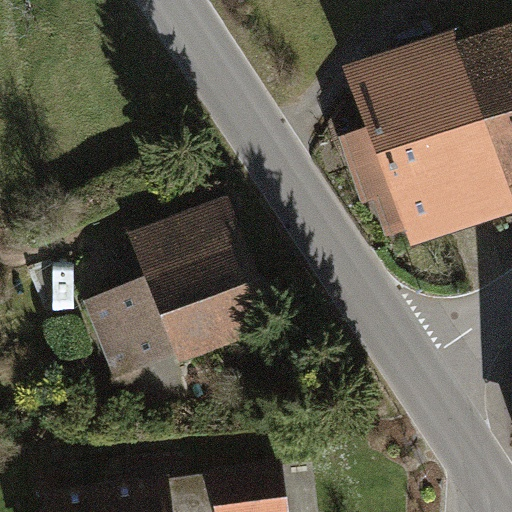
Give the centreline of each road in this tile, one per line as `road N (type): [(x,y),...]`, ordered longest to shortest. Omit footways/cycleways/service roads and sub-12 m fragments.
road 1 (tertiary): [(168,0),(414,366)]
road 2 (tertiary): [(414,366),(510,511)]
